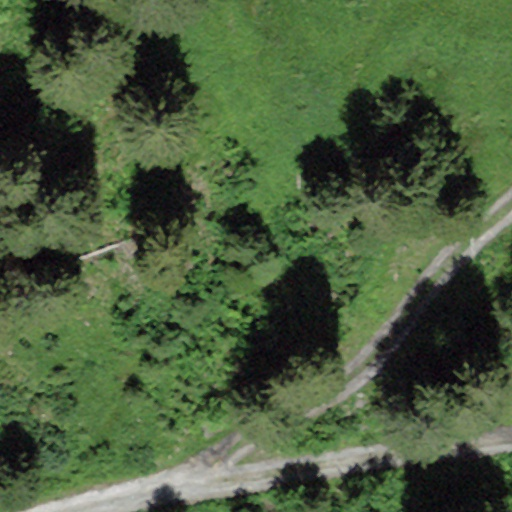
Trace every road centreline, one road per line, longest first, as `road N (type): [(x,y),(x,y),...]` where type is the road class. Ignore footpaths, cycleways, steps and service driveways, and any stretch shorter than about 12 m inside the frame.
road 1 (track): [(511,208),(348,381),(292,420),(162,485)]
road 2 (track): [(511,435),(162,485)]
